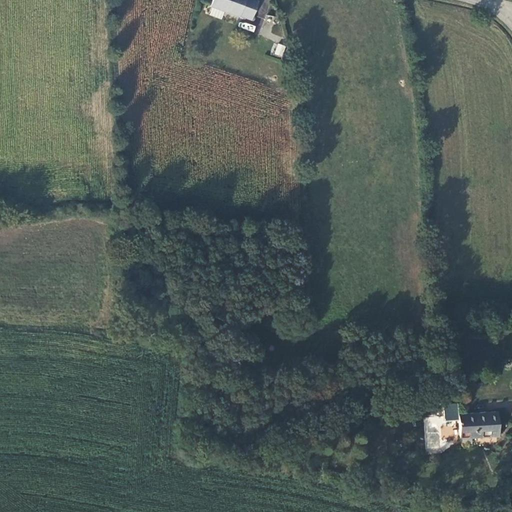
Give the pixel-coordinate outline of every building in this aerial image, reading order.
[(212,0),(210,6),(238,17),(239,14),(251,18),(257,1),(254,0),(212,0)] [(281,57),(285,46),(277,43),(273,54),(281,57)] [(444,404),(445,420),(459,420),(458,403),(444,404)] [(496,412),(459,414),(460,437),(498,434),(496,412)] [(454,424),(440,428),(444,441),(458,436),(454,424)]
